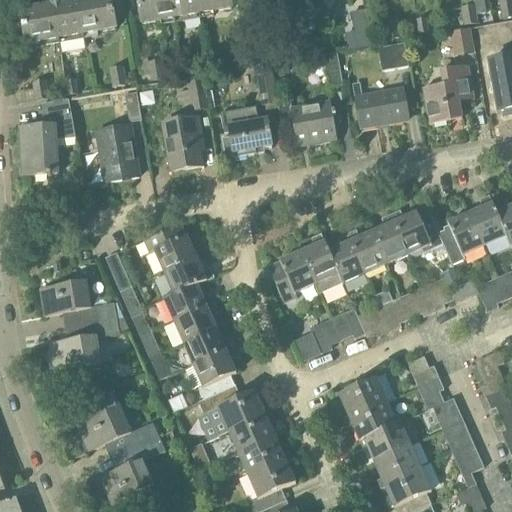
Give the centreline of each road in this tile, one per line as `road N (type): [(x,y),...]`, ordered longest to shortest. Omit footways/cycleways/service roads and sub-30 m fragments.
road 1 (residential): [(237,199),(511,146)]
road 2 (residential): [(292,386),(270,364),(250,320),(237,199)]
road 3 (residential): [(68,511),(20,403),(5,340)]
road 4 (residential): [(503,511),(492,464),(445,353)]
road 5 (residential): [(77,232),(237,199)]
road 6 (residential): [(292,386),(422,343),(445,353)]
road 7 (residential): [(340,511),(335,473),(307,401),(292,386)]
